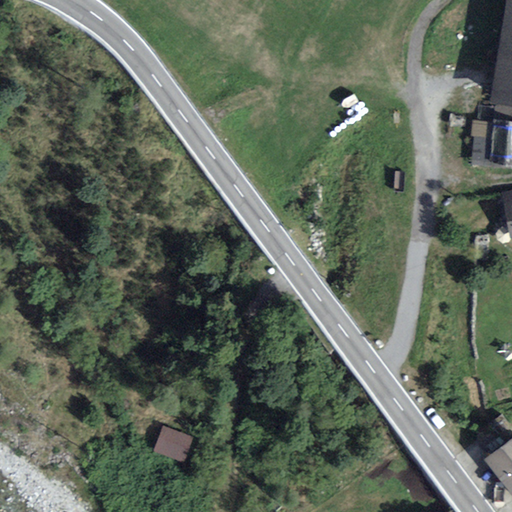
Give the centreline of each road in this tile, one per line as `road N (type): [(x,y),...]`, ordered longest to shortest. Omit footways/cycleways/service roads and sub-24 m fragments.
road 1 (tertiary): [(475,511),(121,36),(76,0)]
road 2 (unknown): [(188,124),(253,98),(293,98),(511,143)]
road 3 (track): [(289,262),(247,315),(228,511)]
